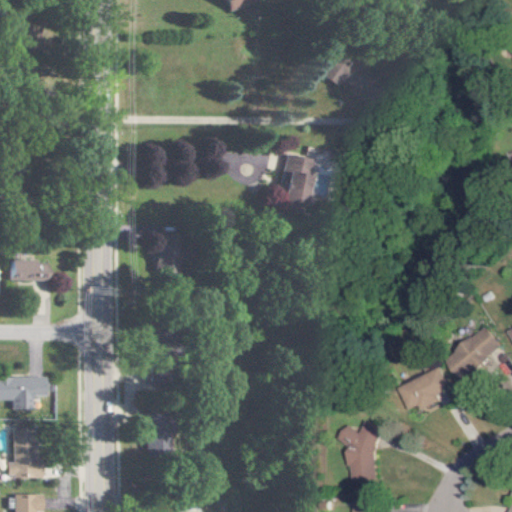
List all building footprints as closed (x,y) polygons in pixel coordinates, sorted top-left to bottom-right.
[(219,0),(234,12),(244,0),(219,0)] [(38,26),(13,25),(12,45),(37,46),(38,26)] [(310,75),(327,85),(339,64),(322,55),(310,75)] [(280,154),(274,190),(280,191),(278,200),(301,203),(308,162),(316,164),(319,149),(301,146),(299,157),(280,154)] [(6,280),(45,281),(46,261),(6,260),(6,280)] [(509,344),(492,325),(450,361),(467,380),(509,344)] [(401,387),(411,409),(422,405),(424,409),(442,401),(440,395),(454,389),(445,368),(401,387)] [(43,377),(0,377),(0,400),(8,400),(8,409),(29,408),(29,395),(44,395),(43,377)] [(364,428),(345,429),(345,443),(352,443),(353,480),(381,479),(379,425),(364,426),(364,428)] [(139,457),(162,457),(161,433),(139,433),(139,457)] [(8,511),(30,511),(31,511),(38,511),(38,494),(9,493),(8,511)] [(379,511),(379,502),(355,502),(355,511),(379,511)]
